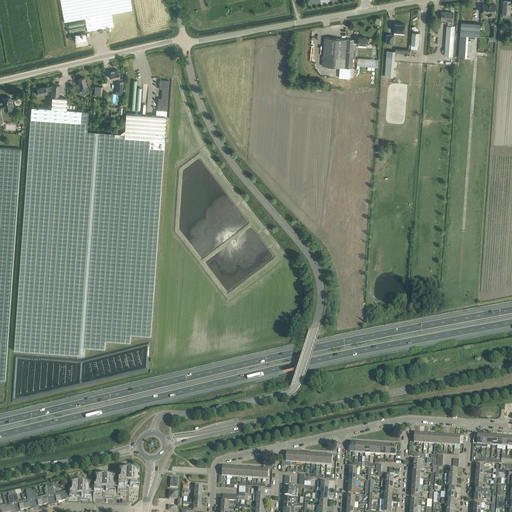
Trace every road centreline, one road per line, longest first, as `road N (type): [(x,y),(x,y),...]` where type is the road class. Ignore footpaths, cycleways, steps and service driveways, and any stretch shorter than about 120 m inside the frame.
road 1 (secondary): [(154,432),(161,414),(294,388),(321,298),(308,254),(212,131),(184,43)]
road 2 (motorway): [(0,435),(511,322)]
road 3 (motorway): [(511,309),(0,422)]
road 4 (secondary): [(188,437),(511,366)]
road 5 (unclassified): [(0,81),(184,38)]
road 6 (unclassified): [(184,43),(366,10)]
